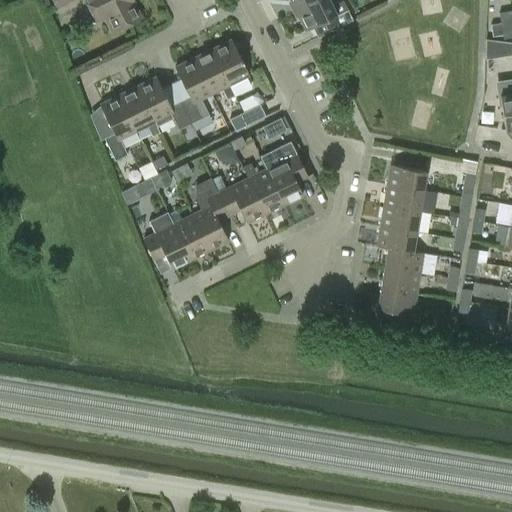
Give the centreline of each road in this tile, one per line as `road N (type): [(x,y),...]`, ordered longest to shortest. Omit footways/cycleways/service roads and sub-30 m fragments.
road 1 (unclassified): [(335,511),(0,455)]
road 2 (residential): [(330,232),(343,210),(347,167),(319,141),(248,0)]
road 3 (residential): [(177,297),(304,236),(330,232)]
road 4 (residential): [(82,75),(192,23),(180,0)]
